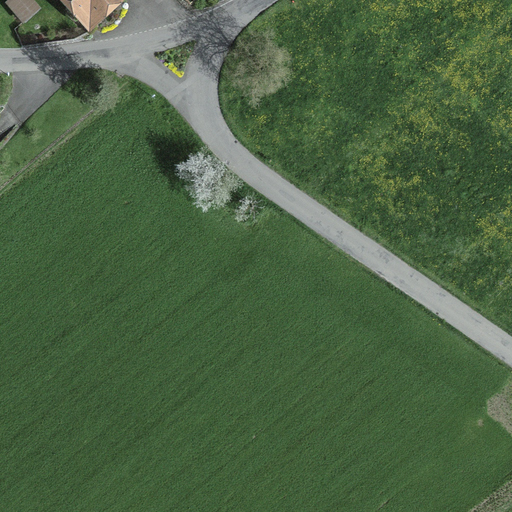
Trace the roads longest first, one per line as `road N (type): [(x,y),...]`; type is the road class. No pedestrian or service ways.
road 1 (tertiary): [(511,353),(246,166),(207,119)]
road 2 (unclassified): [(124,49),(0,63)]
